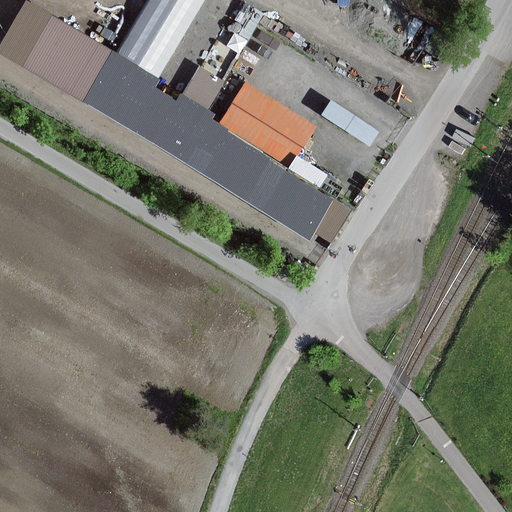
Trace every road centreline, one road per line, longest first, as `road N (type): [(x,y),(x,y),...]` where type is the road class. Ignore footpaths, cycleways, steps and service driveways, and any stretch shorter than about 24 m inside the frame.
road 1 (unclassified): [(499,0),(315,312)]
road 2 (residential): [(315,312),(399,386),(496,511)]
road 3 (track): [(315,312),(249,428),(217,511)]
